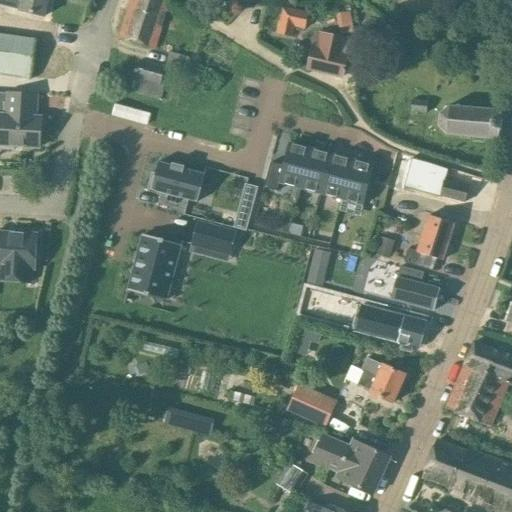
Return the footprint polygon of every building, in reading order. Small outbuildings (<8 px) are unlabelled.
[(0,0),(0,74),(30,79),(36,40),(0,34),(0,0),(10,0),(9,6),(20,8),(19,10),(45,16),(48,0),(0,0)] [(154,49),(169,0),(131,0),(119,38),(154,49)] [(309,12),(282,6),(276,33),(294,37),(296,28),(305,30),(309,12)] [(352,13),(337,15),(341,35),(355,33),(352,13)] [(308,69),(343,77),(344,73),(348,51),(350,41),(315,33),(308,69)] [(179,89),(184,73),(187,74),(191,58),(170,51),(165,66),(142,59),(133,92),(161,100),(165,85),(179,89)] [(348,51),(344,73),(352,75),(354,52),(348,51)] [(37,95),(0,92),(0,148),(13,149),(14,146),(40,147),(42,117),(36,117),(37,95)] [(428,101),(412,99),(411,111),(426,113),(428,101)] [(150,125),(154,113),(116,102),(113,114),(150,125)] [(501,111),(450,106),(440,114),(439,125),(446,134),(498,139),(501,111)] [(300,188),(311,149),(289,144),(283,166),(271,163),(264,188),(277,192),(280,182),(300,188)] [(331,155),(311,149),(300,188),(321,193),(331,155)] [(352,160),(331,155),(321,193),(342,199),(352,160)] [(374,166),(352,160),(342,199),(364,205),(374,166)] [(196,202),(204,174),(184,168),(185,166),(173,163),(172,165),(159,162),(156,173),(152,172),(147,189),(161,193),(158,204),(186,211),(189,200),(196,202)] [(439,174),(409,166),(404,187),(465,202),(469,185),(438,177),(439,174)] [(378,181),(388,184),(391,175),(381,172),(378,181)] [(254,202),(256,194),(258,187),(256,187),(246,184),(242,198),(254,202)] [(455,223),(429,215),(418,251),(409,249),(405,262),(433,271),(437,259),(443,260),(455,223)] [(299,234),(302,222),(291,220),(288,232),(299,234)] [(279,222),(277,231),(286,233),(288,224),(279,222)] [(193,245),(229,254),(235,232),(199,223),(193,245)] [(37,235),(0,232),(0,281),(34,283),(37,235)] [(178,245),(141,236),(128,293),(166,301),(178,245)] [(381,238),(377,249),(390,254),(394,242),(381,238)] [(316,249),(308,282),(322,285),(330,252),(316,249)] [(434,309),(433,310),(435,310),(440,288),(439,288),(439,289),(421,284),(424,272),(401,266),(392,298),(434,309)] [(373,310),(367,333),(418,346),(425,323),(373,310)] [(511,356),(474,341),(465,364),(446,409),(490,427),(509,382),(511,383),(511,356)] [(370,393),(393,403),(406,375),(368,358),(356,385),(371,392),(370,393)] [(130,371),(133,379),(146,372),(143,365),(130,371)] [(217,374),(205,372),(201,389),(213,392),(217,374)] [(338,401),(299,384),(287,411),(325,428),(338,401)] [(187,429),(210,436),(214,420),(191,414),(187,429)] [(350,445),(324,433),(311,461),(338,473),(336,477),(374,494),(391,457),(353,440),(350,445)] [(465,454),(436,443),(422,479),(464,495),(463,498),(494,510),(495,509),(503,511),(510,511),(511,511),(511,468),(466,451),(465,454)] [(304,511),(348,511),(335,506),(333,511),(309,501),(304,511)]
